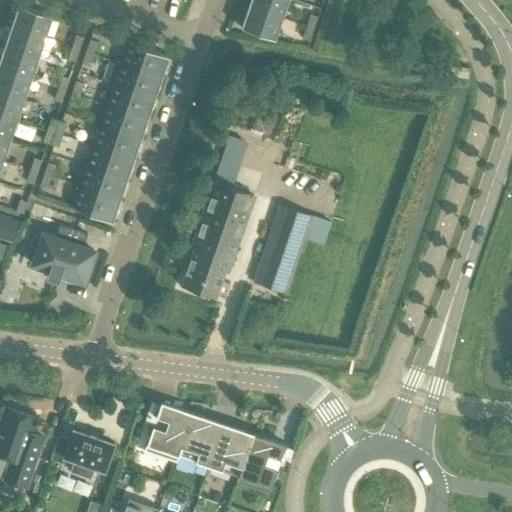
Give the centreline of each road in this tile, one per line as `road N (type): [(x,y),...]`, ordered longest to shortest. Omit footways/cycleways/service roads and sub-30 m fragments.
road 1 (tertiary): [(398,457),(511,122)]
road 2 (residential): [(92,356),(202,37)]
road 3 (tertiary): [(346,435),(319,402),(291,387),(92,356)]
